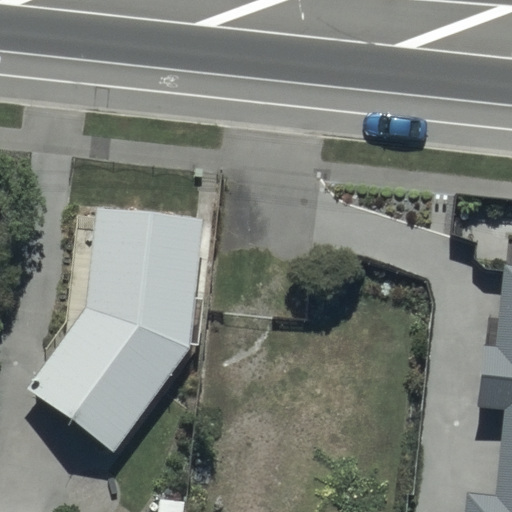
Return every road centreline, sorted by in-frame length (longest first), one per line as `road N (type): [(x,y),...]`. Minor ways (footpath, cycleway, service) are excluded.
road 1 (trunk): [(511,75),(190,6)]
road 2 (trunk): [(190,6),(377,0)]
